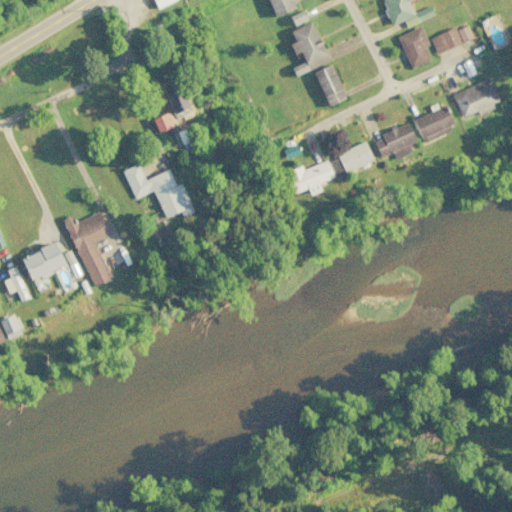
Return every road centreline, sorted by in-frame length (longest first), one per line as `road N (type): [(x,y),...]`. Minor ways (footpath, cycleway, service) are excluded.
road 1 (residential): [(133,83),(0,153)]
road 2 (primary): [(115,0),(0,69)]
road 3 (residential): [(375,109),(264,157)]
road 4 (residential): [(324,0),(375,109)]
